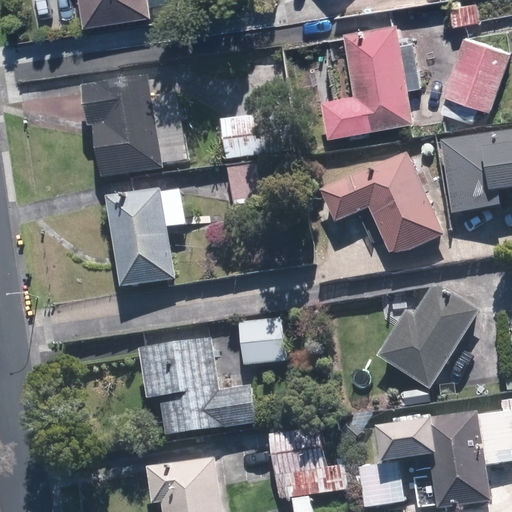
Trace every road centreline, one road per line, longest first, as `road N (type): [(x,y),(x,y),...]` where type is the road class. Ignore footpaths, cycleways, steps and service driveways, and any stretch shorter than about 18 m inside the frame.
road 1 (unknown): [(32,330),(240,296),(511,275)]
road 2 (tertiary): [(0,307),(23,511)]
